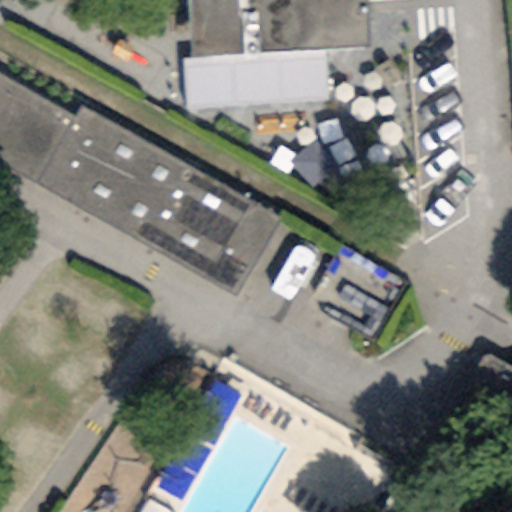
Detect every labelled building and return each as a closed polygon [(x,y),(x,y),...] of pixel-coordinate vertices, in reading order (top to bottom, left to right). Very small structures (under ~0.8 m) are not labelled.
[(368,49),(364,0),(184,0),(189,60),(327,51),(368,49)] [(330,101),(327,51),(189,60),(180,61),(184,111),(330,101)] [(74,118),(0,76),(0,166),(36,187),(74,118)] [(82,105),(74,118),(36,187),(233,297),(279,215),(82,105)] [(511,365),(507,367),(485,352),(444,421),(511,458),(511,365)]
